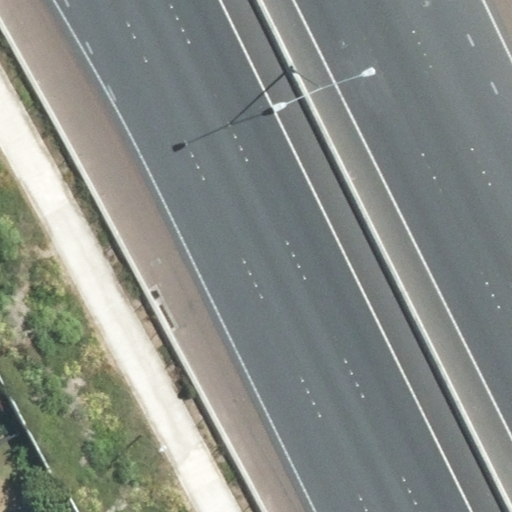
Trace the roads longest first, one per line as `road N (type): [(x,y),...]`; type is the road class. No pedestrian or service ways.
road 1 (motorway): [(365,511),(218,312),(40,0)]
road 2 (motorway): [(395,511),(148,0)]
road 3 (motorway): [(369,0),(511,288)]
